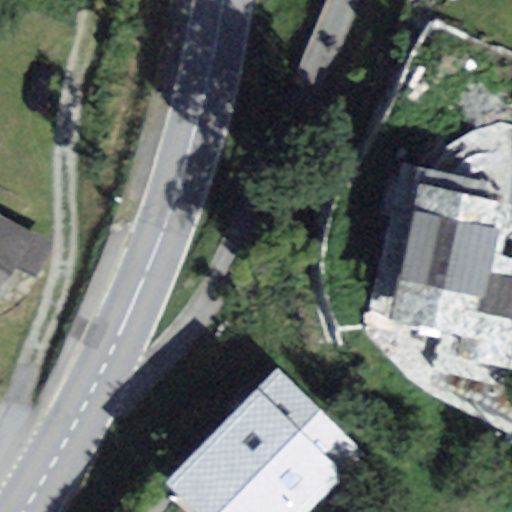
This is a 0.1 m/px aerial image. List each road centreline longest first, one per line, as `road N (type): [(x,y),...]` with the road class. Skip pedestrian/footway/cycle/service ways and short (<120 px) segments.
road 1 (secondary): [(213,0),(201,90),(102,374),(15,511)]
road 2 (track): [(38,475),(21,396),(64,265),(64,94),(85,0)]
